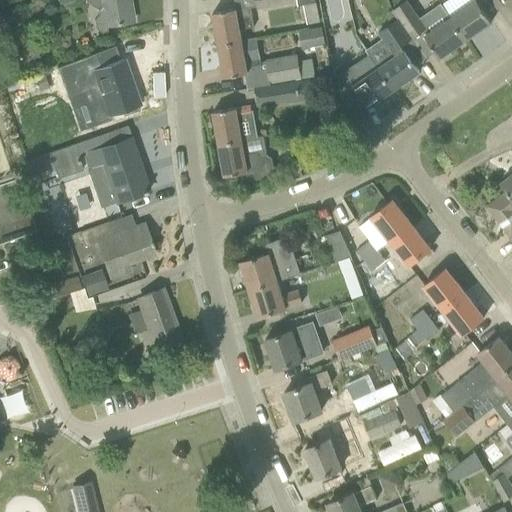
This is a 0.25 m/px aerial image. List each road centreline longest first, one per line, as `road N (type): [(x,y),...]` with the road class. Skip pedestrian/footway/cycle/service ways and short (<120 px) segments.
road 1 (residential): [(0,330),(22,343),(62,424),(85,428),(234,378)]
road 2 (residential): [(198,218),(182,108),(180,0)]
road 3 (residential): [(198,218),(255,209),(388,146)]
road 4 (residential): [(511,304),(388,146)]
road 5 (residential): [(234,378),(198,218)]
road 6 (residential): [(388,146),(511,62)]
road 7 (residential): [(292,511),(234,378)]
